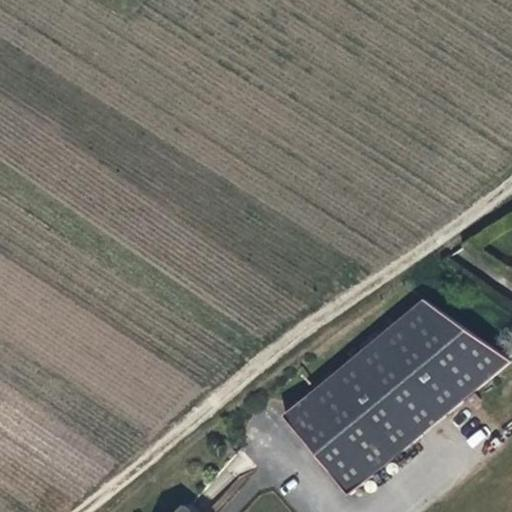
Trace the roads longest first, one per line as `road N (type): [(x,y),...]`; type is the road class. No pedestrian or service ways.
road 1 (track): [(511,188),(274,352),(79,511)]
road 2 (unknown): [(397,511),(431,494),(496,433)]
